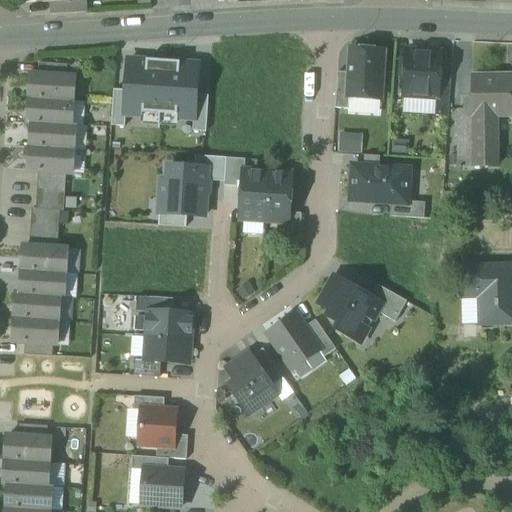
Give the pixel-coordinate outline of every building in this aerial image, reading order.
[(50,3),(51,15),(79,13),(78,1),(50,3)] [(349,98),(380,100),(383,52),(351,50),(349,74),(347,98),(349,98)] [(436,99),(437,99),(438,80),(440,55),(407,53),(404,97),(436,99)] [(146,62),(127,61),(125,91),(124,115),(125,115),(159,117),(163,62),(146,60),(146,62)] [(180,63),(163,62),(159,117),(193,119),(195,119),(196,96),(198,66),(179,65),(180,63)] [(39,76),(67,78),(68,66),(40,64),(39,76)] [(335,109),(348,110),(349,98),(347,98),(349,74),(337,73),(335,109)] [(30,76),(29,100),(73,103),(75,78),(67,78),(39,76),(30,76)] [(511,76),(472,77),(473,111),(473,167),(496,167),(496,117),(511,116),(511,76)] [(435,116),(448,116),(450,81),(438,80),(437,99),(436,99),(435,116)] [(125,91),(113,90),(111,126),(124,127),(125,115),(124,115),(125,91)] [(208,97),(196,96),(195,119),(193,119),(192,131),(206,132),(208,97)] [(436,99),(404,97),(403,114),(435,116),(436,99)] [(349,98),(348,110),(348,114),(379,116),(380,100),(349,98)] [(27,124),(31,124),(71,127),(73,103),(29,100),(27,124)] [(73,103),(71,127),(75,127),(83,127),(85,103),(73,103)] [(458,167),(473,167),(473,111),(458,111),(458,167)] [(31,124),(30,148),(74,151),(75,127),(71,127),(31,124)] [(75,127),(74,151),(85,152),(87,128),(83,127),(75,127)] [(338,134),(337,154),(360,155),(361,135),(338,134)] [(72,175),(74,151),(30,148),(28,172),(38,173),(66,174),(72,175)] [(74,151),(72,175),(84,175),(85,152),(74,151)] [(363,168),(379,169),(380,157),(364,156),(363,168)] [(194,169),(207,169),(206,181),(224,182),(226,159),(195,157),(194,169)] [(224,182),(223,186),(236,187),(237,182),(243,182),(243,171),(244,172),(245,160),(226,159),(224,182)] [(187,216),(204,217),(206,181),(207,169),(194,169),(168,167),(167,181),(161,180),(159,214),(187,216)] [(390,204),(406,205),(407,202),(409,171),(379,169),(363,168),(353,167),(351,201),(390,204)] [(266,221),(269,173),(244,172),(243,171),(243,182),(242,190),(240,220),(244,220),(264,221),(266,221)] [(38,173),(38,185),(66,187),(66,174),(38,173)] [(288,223),(289,214),(291,175),(269,173),(266,221),(288,223)] [(38,185),(37,198),(65,199),(66,187),(38,185)] [(37,198),(36,210),(60,212),(64,212),(65,199),(37,198)] [(390,218),(424,220),(425,203),(407,202),(406,205),(390,204),(390,218)] [(32,210),(31,223),(59,225),(60,212),(36,210),(32,210)] [(186,228),(187,216),(159,214),(158,226),(186,228)] [(287,242),(299,243),(301,215),(289,214),(288,223),(287,242)] [(244,220),(243,234),(263,236),(264,221),(244,220)] [(31,223),(30,235),(58,237),(59,225),(31,223)] [(57,250),(58,237),(30,235),(29,248),(57,250)] [(23,247),(22,271),(66,274),(67,250),(57,250),(29,248),(23,247)] [(67,250),(66,274),(77,275),(79,275),(81,251),(67,250)] [(480,297),(480,325),(511,324),(511,267),(462,268),(463,298),(480,297)] [(22,271),(20,295),(60,298),(64,298),(66,274),(22,271)] [(66,274),(64,298),(74,299),(76,299),(77,275),(66,274)] [(334,277),(331,281),(344,288),(346,284),(334,277)] [(336,331),(360,344),(361,342),(353,337),(364,318),(372,323),(378,313),(383,305),(370,298),(346,284),(344,288),(331,281),(318,304),(330,311),(327,317),(340,324),(336,331)] [(236,291),(243,302),(255,293),(248,283),(236,291)] [(378,313),(395,323),(407,302),(377,286),(370,298),(383,305),(378,313)] [(16,295),(14,319),(59,322),(60,298),(20,295),(16,295)] [(147,312),(172,314),(173,299),(137,297),(136,312),(147,312)] [(463,326),(480,325),(480,297),(463,298),(463,326)] [(60,298),(59,322),(70,323),(72,323),(74,299),(64,298),(60,298)] [(193,328),(194,315),(172,314),(147,312),(147,317),(146,333),(146,338),(190,340),(191,328),(193,328)] [(304,328),(295,315),(267,334),(292,370),(319,351),(320,351),(304,328)] [(135,332),(146,333),(147,317),(135,317),(135,332)] [(353,337),(361,342),(372,323),(364,318),(353,337)] [(57,346),(59,322),(14,319),(13,343),(25,344),(53,346),(57,346)] [(315,320),(304,328),(320,351),(319,351),(324,358),(335,349),(315,320)] [(59,322),(57,346),(68,347),(70,323),(59,322)] [(145,357),(146,338),(132,337),(131,356),(145,357)] [(161,363),(189,365),(190,340),(146,338),(145,357),(145,361),(145,362),(161,363)] [(24,356),(52,358),(53,346),(25,344),(24,356)] [(251,358),(272,387),(283,379),(263,350),(251,358)] [(319,351),(292,370),(299,380),(326,361),(324,358),(319,351)] [(245,411),(248,416),(277,395),(272,387),(251,358),(249,354),(226,370),(232,379),(225,383),(244,411),(245,411)] [(133,377),(160,379),(161,363),(145,362),(145,361),(135,360),(133,377)] [(272,387),(277,395),(282,402),(293,394),(283,379),(272,387)] [(141,410),(163,411),(164,399),(134,397),(133,411),(141,411),(141,410)] [(307,414),(298,400),(290,406),(300,420),(307,414)] [(157,447),(173,448),(174,436),(175,412),(163,411),(141,410),(141,411),(140,439),(139,446),(157,447)] [(141,411),(133,411),(127,411),(126,438),(140,439),(141,411)] [(19,438),(47,440),(47,428),(19,426),(19,438)] [(157,447),(156,459),(132,457),(131,470),(143,471),(144,470),(168,472),(169,460),(186,461),(188,437),(174,436),(173,448),(157,447)] [(6,437),(5,461),(49,464),(51,440),(47,440),(19,438),(6,437)] [(3,485),(7,485),(48,488),(49,464),(5,461),(3,485)] [(48,488),(52,488),(64,489),(65,465),(49,464),(48,488)] [(143,471),(131,470),(129,505),(141,506),(143,471)] [(141,506),(181,509),(184,473),(168,472),(144,470),(143,471),(141,506)] [(7,485),(6,509),(49,511),(50,511),(52,488),(48,488),(7,485)] [(52,488),(50,511),(62,511),(64,489),(52,488)]
